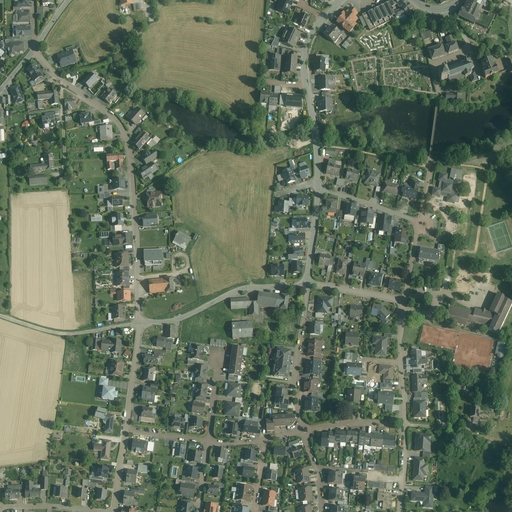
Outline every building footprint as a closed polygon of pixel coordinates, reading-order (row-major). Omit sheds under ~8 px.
[(140,0),(120,0),(121,6),(134,4),(134,11),(142,11),(140,0)] [(292,4),(286,2),(286,1),(285,0),(284,0),(284,1),(283,0),(278,11),(287,15),(292,4)] [(395,0),(394,2),(394,3),(406,15),(409,12),(410,13),(410,12),(413,9),(413,8),(412,8),(409,4),(405,0),(395,0)] [(484,4),(476,0),(468,0),(464,10),(462,9),(458,16),(474,24),(479,13),(484,4)] [(390,5),(369,14),(371,20),(366,22),(370,32),(389,22),(405,15),(406,16),(406,15),(394,3),(394,4),(391,6),(390,5)] [(356,12),(352,9),(348,10),(345,14),(345,15),(344,16),(354,24),(357,20),(354,17),(356,16),(356,12)] [(487,17),(480,14),(480,13),(479,13),(474,24),(474,25),(475,23),(488,29),(494,16),(489,13),(487,17)] [(22,14),(18,14),(18,15),(18,22),(30,22),(30,14),(22,14)] [(309,18),(301,14),(297,24),(301,26),(305,27),(309,18)] [(369,14),(363,17),(366,22),(371,20),(369,14)] [(354,24),(344,16),(342,19),(341,18),(337,23),(349,33),(356,25),(354,24)] [(341,34),(332,26),(324,35),(332,42),(336,37),(338,38),(341,34)] [(20,28),(16,28),(17,37),(20,37),(31,36),(30,28),(20,28)] [(283,41),(282,44),(289,47),(290,47),(293,48),(300,34),(294,31),(288,29),(283,41)] [(452,36),(445,38),(448,46),(446,47),(445,47),(448,54),(458,50),(456,43),(455,43),(452,36)] [(283,41),(275,37),(271,46),(278,48),(280,43),(282,44),(283,41)] [(349,37),(345,42),(350,46),(354,41),(349,37)] [(23,43),(14,43),(14,40),(13,40),(5,40),(6,44),(9,44),(10,48),(8,49),(9,51),(10,52),(10,56),(11,56),(14,56),(14,55),(15,55),(15,52),(20,52),(20,53),(22,53),(23,52),(24,52),(23,43)] [(445,45),(429,50),(432,60),(445,56),(448,54),(445,47),(446,47),(445,45)] [(67,52),(58,56),(58,58),(62,67),(76,63),(74,56),(73,56),(71,51),(67,52)] [(281,56),(270,55),(269,70),(279,71),(281,56)] [(291,58),(286,57),(285,73),(295,74),(297,58),(291,58)] [(442,73),(439,74),(438,74),(437,75),(438,75),(439,77),(438,77),(439,77),(440,77),(441,79),(440,79),(439,80),(440,80),(440,81),(440,82),(441,83),(441,82),(447,80),(448,81),(449,83),(450,83),(454,81),(454,82),(454,81),(457,80),(458,80),(461,79),(462,79),(462,78),(465,77),(465,78),(466,78),(466,77),(469,76),(469,77),(470,77),(472,82),(477,81),(474,73),(472,74),(472,72),(471,71),(473,69),(474,69),(474,68),(473,68),(472,66),(473,65),(472,64),(472,65),(469,65),(468,62),(470,62),(471,61),(470,61),(469,58),(468,58),(467,59),(467,58),(467,57),(466,57),(464,58),(463,58),(463,59),(465,63),(461,64),(460,63),(460,64),(457,65),(456,65),(453,66),(452,66),(453,67),(449,68),(449,67),(449,68),(445,69),(444,69),(444,70),(445,71),(443,70),(442,71),(442,72),(442,73)] [(325,60),(316,59),(315,71),(321,72),(325,72),(325,60)] [(493,64),(491,59),(488,60),(484,61),(484,62),(481,63),(484,71),(483,72),(485,79),(490,77),(491,76),(491,77),(493,76),(494,75),(493,75),(498,73),(496,67),(495,65),(494,64),(493,64)] [(36,65),(27,69),(27,70),(27,71),(28,72),(29,73),(30,73),(33,79),(40,75),(39,73),(40,71),(36,65)] [(91,74),(83,82),(90,88),(97,79),(91,74)] [(332,77),(319,77),(319,90),(332,90),(332,77)] [(18,86),(10,89),(14,100),(18,99),(19,102),(24,101),(18,86)] [(84,90),(93,98),(95,95),(86,87),(84,90)] [(117,96),(109,89),(102,98),(110,104),(113,101),(117,96)] [(58,91),(50,92),(51,99),(52,105),(59,104),(58,91)] [(50,92),(37,93),(38,100),(45,99),(45,100),(46,100),(46,99),(51,99),(50,92)] [(270,93),(261,92),(261,103),(269,104),(270,95),(270,93)] [(460,95),(454,94),(446,94),(446,100),(454,101),(454,102),(460,102),(460,95)] [(277,96),(270,95),(269,104),(269,105),(275,106),(276,106),(276,104),(278,103),(278,101),(277,100),(277,96)] [(299,99),(291,98),(291,97),(283,96),(283,102),(283,108),(292,108),(292,112),(298,112),(299,99)] [(322,100),(319,100),(320,107),(319,107),(319,112),(325,112),(326,114),(330,114),(332,112),(331,100),(322,100)] [(138,108),(128,119),(136,125),(145,115),(143,114),(141,112),(138,108)] [(81,115),(79,116),(80,118),(81,125),(92,123),(90,114),(81,115)] [(45,117),(42,118),(44,129),(51,128),(51,127),(54,127),(54,122),(53,116),(45,117)] [(111,127),(101,127),(101,132),(100,132),(101,140),(111,139),(111,134),(112,134),(111,127)] [(143,133),(133,144),(140,150),(149,139),(143,133)] [(152,140),(147,145),(151,148),(157,144),(152,140)] [(153,151),(142,159),(146,164),(157,157),(153,151)] [(53,155),(44,156),(45,162),(45,171),(54,170),(53,155)] [(116,156),(106,157),(108,170),(112,170),(111,162),(114,162),(116,162),(116,156)] [(335,162),(329,161),(326,174),(339,176),(340,167),(335,166),(335,162)] [(42,165),(30,166),(31,172),(34,172),(39,172),(45,171),(45,162),(42,162),(42,165)] [(152,163),(138,172),(144,180),(157,170),(152,163)] [(310,176),(306,167),(298,170),(301,179),(310,176)] [(290,170),(282,173),(282,174),(282,175),(283,179),(285,180),(286,184),(295,181),(293,175),(291,169),(290,170)] [(448,175),(440,173),(438,181),(440,181),(438,189),(433,188),(432,196),(440,197),(440,196),(447,197),(447,202),(454,204),(455,203),(458,203),(460,198),(456,197),(456,196),(454,196),(456,188),(461,189),(462,181),(460,181),(462,171),(451,169),(449,180),(447,180),(448,175)] [(359,173),(348,171),(348,170),(346,180),(357,182),(359,173)] [(372,175),(365,173),(363,183),(377,187),(380,174),(373,172),(372,175)] [(47,176),(38,177),(39,183),(30,183),(30,186),(47,184),(47,176)] [(112,180),(113,191),(126,190),(125,179),(112,180)] [(399,186),(385,183),(384,188),(383,192),(397,196),(399,186)] [(418,186),(412,185),(411,188),(405,187),(405,186),(403,192),(402,197),(403,197),(409,198),(409,197),(415,199),(415,200),(418,189),(418,186),(419,186),(418,186)] [(157,193),(147,194),(148,207),(151,207),(152,208),(154,208),(155,207),(155,205),(158,204),(158,201),(161,201),(160,194),(157,195),(157,193)] [(305,196),(301,195),(301,196),(297,196),(297,198),(297,205),(300,205),(300,206),(305,206),(305,205),(308,205),(309,197),(305,196)] [(122,197),(112,198),(113,206),(118,206),(118,207),(123,206),(122,197)] [(337,201),(326,201),(325,213),(336,214),(337,201)] [(288,203),(280,202),(279,207),(279,212),(283,212),(283,213),(284,214),(285,214),(286,214),(287,213),(288,203)] [(356,206),(347,205),(346,211),(345,211),(344,215),(350,216),(350,215),(354,215),(355,212),(356,206)] [(373,212),(362,211),(361,222),(366,223),(372,224),(373,218),(373,212)] [(123,215),(113,216),(113,218),(112,218),(112,224),(113,224),(114,227),(122,226),(123,226),(123,222),(124,222),(124,219),(123,219),(123,215)] [(147,217),(145,217),(145,220),(143,220),(143,224),(145,223),(146,227),(150,227),(150,225),(157,225),(157,216),(156,216),(147,217)] [(389,218),(381,217),(381,220),(379,221),(378,231),(387,233),(388,233),(389,225),(390,225),(391,219),(389,218)] [(307,219),(296,220),(296,229),(307,229),(307,219)] [(398,230),(396,230),(396,233),(395,243),(406,244),(407,237),(404,237),(405,231),(398,230)] [(193,239),(180,232),(175,243),(187,249),(193,239)] [(123,245),(130,244),(129,234),(122,235),(122,236),(113,236),(113,246),(123,245)] [(298,234),(292,234),(292,235),(292,243),(305,243),(304,234),(298,234)] [(429,251),(421,249),(420,259),(428,260),(429,251)] [(161,251),(145,252),(145,258),(145,266),(162,265),(161,251)] [(437,252),(429,251),(428,260),(436,261),(438,252),(437,252)] [(331,257),(321,255),(319,264),(323,265),(329,266),(331,257)] [(348,261),(339,260),(337,273),(345,274),(347,265),(348,261)] [(298,263),(292,263),(292,264),(292,273),(293,273),(294,274),(296,274),(297,273),(302,272),(301,269),(302,269),(302,266),(301,266),(301,263),(298,263)] [(366,265),(354,263),(353,269),(352,275),(363,278),(365,271),(366,265)] [(283,265),(271,266),(272,276),(284,275),(283,270),(283,265)] [(377,276),(370,275),(368,285),(380,287),(383,275),(378,274),(377,276)] [(172,277),(165,278),(165,279),(167,292),(174,292),(172,277)] [(165,278),(149,280),(150,293),(167,292),(165,279),(165,278)] [(401,281),(390,279),(389,286),(388,288),(395,289),(394,290),(395,290),(399,291),(401,281)] [(121,293),(118,293),(118,301),(123,301),(124,302),(125,302),(126,301),(130,301),(130,292),(121,293)] [(278,295),(259,292),(257,302),(258,302),(258,305),(274,308),(276,308),(278,295)] [(511,304),(511,303),(503,299),(504,298),(504,297),(497,295),(489,313),(496,315),(490,326),(489,330),(498,334),(511,304)] [(289,297),(283,296),(281,309),(287,310),(289,297)] [(332,299),(319,298),(318,312),(327,313),(327,308),(326,308),(326,306),(332,306),(332,299)] [(250,299),(230,300),(231,308),(246,307),(250,307),(250,303),(250,299)] [(257,302),(250,303),(250,307),(246,307),(246,316),(259,315),(258,305),(258,302),(257,302)] [(380,307),(374,305),(371,314),(375,316),(376,314),(377,315),(379,316),(381,318),(380,318),(383,322),(387,318),(390,315),(385,310),(380,307)] [(362,307),(351,306),(350,317),(361,318),(361,317),(362,317),(362,316),(361,316),(362,313),(362,307)] [(470,311),(448,306),(448,308),(449,308),(446,322),(466,326),(470,311)] [(489,313),(475,309),(474,312),(470,311),(466,326),(474,327),(475,322),(486,325),(490,326),(496,315),(489,313)] [(252,323),(232,324),(233,339),(253,338),(252,323)] [(321,325),(309,324),(309,335),(320,336),(321,325)] [(175,327),(166,327),(166,339),(173,339),(174,339),(175,327)] [(359,336),(346,335),(346,346),(351,346),(351,347),(352,347),(353,346),(358,346),(359,336)] [(384,338),(374,337),(373,344),(377,344),(376,355),(386,356),(386,352),(387,342),(387,339),(387,338),(384,338)] [(166,339),(158,338),(157,347),(166,348),(166,341),(166,339)] [(122,341),(112,340),(112,341),(112,342),(111,352),(111,353),(114,354),(114,358),(118,358),(118,354),(120,354),(122,341)] [(112,341),(102,341),(101,351),(111,352),(112,342),(112,341)] [(315,342),(309,342),(308,349),(320,350),(321,344),(321,343),(315,342)] [(508,345),(498,342),(495,355),(500,356),(500,358),(499,358),(505,359),(508,345)] [(196,347),(193,346),(192,353),(204,354),(202,354),(203,348),(196,347)] [(417,346),(412,346),(412,357),(421,357),(421,351),(417,351),(417,346)] [(243,349),(233,347),(232,354),(242,356),(243,349)] [(284,350),(277,349),(276,362),(276,366),(275,366),(274,373),(275,373),(274,376),(288,378),(289,369),(288,369),(288,367),(289,365),(288,365),(288,364),(290,364),(291,351),(284,350)] [(320,350),(308,349),(308,357),(314,357),(320,358),(320,356),(320,350)] [(204,354),(192,353),(191,359),(197,360),(203,361),(204,357),(203,357),(204,354)] [(242,356),(232,354),(231,361),(241,363),(242,356)] [(154,356),(145,355),(144,363),(157,365),(158,357),(158,356),(154,355),(154,356)] [(421,357),(412,357),(412,367),(421,367),(421,366),(426,366),(426,361),(421,361),(421,357)] [(241,363),(231,361),(230,368),(240,370),(241,363)] [(124,364),(112,362),(111,368),(123,370),(124,364)] [(313,363),(306,362),(305,374),(313,375),(319,376),(319,375),(320,364),(313,363)] [(361,364),(347,363),(346,374),(360,376),(361,372),(361,364)] [(393,367),(380,366),(379,373),(384,374),(384,380),(392,381),(393,367)] [(123,370),(111,368),(110,375),(115,376),(122,376),(123,370)] [(240,370),(230,368),(229,375),(238,376),(239,377),(240,370)] [(150,370),(145,369),(144,381),(152,382),(152,381),(155,382),(156,375),(153,374),(153,371),(153,370),(150,370)] [(368,372),(361,372),(360,376),(360,381),(367,382),(368,372)] [(427,376),(413,376),(413,380),(414,384),(413,384),(413,392),(421,392),(421,383),(427,383),(427,376)] [(243,385),(229,383),(228,390),(242,392),(243,385)] [(115,389),(104,388),(102,399),(113,400),(114,397),(117,397),(117,393),(114,393),(115,389)] [(151,389),(144,388),(142,399),(154,401),(155,390),(155,389),(151,389)] [(279,390),(277,390),(276,397),(278,397),(286,398),(287,392),(286,391),(279,390)] [(360,392),(349,391),(348,397),(350,397),(350,403),(359,404),(359,400),(359,398),(360,392)] [(393,393),(382,392),(382,391),(381,391),(381,392),(379,392),(379,404),(386,404),(393,405),(393,393)] [(286,398),(278,397),(277,404),(279,404),(279,405),(280,405),(288,406),(288,405),(289,399),(286,398)] [(318,400),(305,399),(304,409),(317,410),(318,400)] [(235,403),(226,402),(225,410),(240,411),(240,405),(242,405),(242,402),(235,401),(235,403)] [(425,401),(414,402),(414,417),(426,417),(425,401)] [(194,404),(193,413),(203,415),(205,405),(194,404)] [(114,416),(106,415),(107,411),(97,408),(95,417),(105,420),(104,422),(104,423),(105,423),(105,424),(106,424),(107,424),(107,423),(108,423),(106,433),(112,433),(113,429),(113,421),(114,421),(114,416)] [(149,409),(143,408),(142,417),(151,418),(153,410),(153,409),(149,409)] [(480,409),(471,408),(470,417),(479,418),(480,409)] [(240,411),(225,410),(225,416),(239,418),(240,411)] [(294,415),(287,416),(288,426),(287,426),(288,427),(290,427),(292,426),(295,423),(295,421),(294,415)] [(280,416),(273,417),(273,420),(274,427),(281,427),(280,416)] [(184,420),(174,418),(173,422),(172,422),(172,424),(173,425),(172,428),(184,429),(185,423),(185,420),(184,420)] [(197,419),(192,419),(191,427),(196,428),(197,429),(200,429),(201,428),(202,428),(203,420),(197,419)] [(273,420),(266,421),(267,432),(274,431),(274,427),(273,420)] [(246,422),(245,426),(244,425),(244,426),(243,433),(250,434),(252,423),(246,422)] [(238,425),(229,424),(229,430),(228,431),(227,433),(228,434),(236,435),(237,429),(238,425)] [(359,434),(347,433),(347,443),(359,444),(359,434)] [(430,435),(417,434),(417,435),(416,446),(415,451),(423,451),(429,452),(429,450),(424,450),(425,443),(430,443),(430,435)] [(395,437),(383,436),(382,448),(383,448),(383,446),(389,446),(389,448),(394,449),(395,437)] [(298,440),(289,443),(289,448),(288,451),(291,450),(291,449),(294,448),(300,447),(298,440)] [(112,442),(103,441),(103,445),(95,445),(94,450),(102,451),(101,460),(109,461),(111,442),(112,442)] [(478,442),(466,443),(466,451),(479,450),(478,442)] [(185,446),(176,445),(175,456),(184,458),(185,446)] [(285,448),(280,448),(280,447),(275,446),(274,454),(284,456),(285,453),(285,448)] [(294,448),(291,449),(291,450),(294,458),(303,455),(300,447),(294,448)] [(225,450),(220,449),(218,450),(217,458),(224,459),(224,454),(225,450)] [(257,453),(246,451),(245,460),(253,461),(255,461),(257,453)] [(200,453),(192,452),(191,462),(197,463),(199,463),(200,453)] [(422,463),(415,462),(414,465),(415,465),(415,472),(414,472),(413,480),(423,481),(424,472),(427,472),(428,466),(422,465),(422,463)] [(108,468),(97,467),(97,468),(96,468),(96,472),(97,472),(96,477),(103,478),(107,478),(108,468)] [(249,468),(244,467),(244,468),(243,472),(245,472),(245,476),(245,478),(249,478),(249,477),(253,478),(254,469),(249,468)] [(197,469),(189,468),(189,471),(188,471),(187,477),(191,478),(196,479),(197,472),(196,472),(197,469)] [(223,469),(217,468),(215,470),(214,478),(221,479),(223,469)] [(138,472),(128,470),(126,482),(136,483),(138,472)] [(276,472),(267,471),(266,480),(271,481),(270,481),(271,482),(272,482),(273,482),(273,481),(275,481),(276,472)] [(308,476),(297,477),(297,481),(297,483),(298,484),(299,484),(300,483),(304,483),(309,482),(308,476)] [(393,484),(367,482),(367,488),(378,489),(384,489),(392,490),(393,484)] [(37,486),(32,486),(32,483),(26,483),(26,490),(26,498),(31,498),(34,498),(41,498),(40,489),(37,489),(37,486)] [(185,485),(182,485),(182,490),(183,490),(182,494),(187,495),(186,497),(192,498),(194,487),(185,485)] [(19,486),(8,487),(8,491),(16,490),(16,498),(20,498),(19,495),(19,486)] [(214,487),(209,486),(208,494),(217,495),(219,488),(219,487),(214,487)] [(246,487),(239,486),(238,493),(250,494),(250,491),(251,491),(252,488),(246,487)] [(65,489),(57,488),(56,497),(64,498),(65,489)] [(86,490),(79,489),(78,498),(85,499),(86,490)] [(8,491),(5,491),(6,500),(10,499),(16,498),(16,490),(8,491)] [(107,491),(98,490),(97,500),(106,501),(107,491)] [(433,491),(427,490),(426,494),(412,493),(412,501),(418,501),(418,500),(426,501),(425,507),(424,507),(432,508),(433,491)] [(135,493),(125,492),(123,504),(137,506),(138,500),(134,499),(135,493)] [(238,493),(237,492),(236,500),(241,501),(248,502),(249,498),(250,498),(251,494),(250,494),(238,493)] [(271,493),(265,492),(264,499),(274,500),(275,493),(271,493)] [(393,495),(378,494),(377,501),(383,502),(383,510),(391,511),(393,495)] [(311,495),(299,496),(300,500),(299,500),(300,502),(301,503),(302,503),(303,502),(307,502),(312,501),(311,495)] [(274,500),(264,499),(263,506),(269,507),(273,507),(276,507),(277,500),(274,500)]
